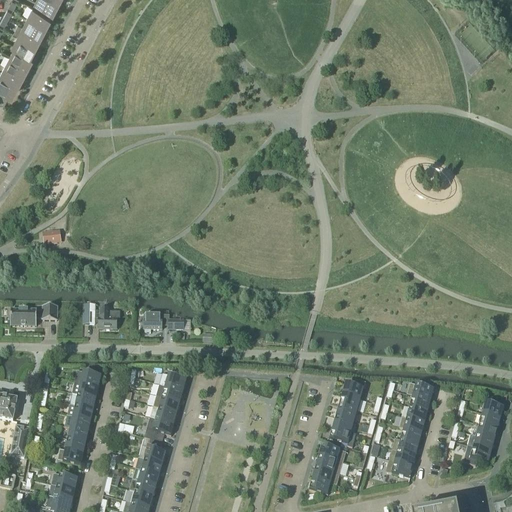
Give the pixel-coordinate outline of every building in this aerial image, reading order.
[(58,2),(53,0),(36,0),(35,3),(52,12),(53,12),(58,2)] [(12,1),(8,8),(13,11),(17,4),(12,1)] [(32,8),(27,18),(45,27),(50,17),(33,8),(32,8)] [(7,11),(3,18),(8,20),(12,13),(7,11)] [(8,20),(3,18),(0,24),(4,27),(8,20)] [(27,18),(22,27),(40,37),(45,27),(27,18)] [(13,35),(17,37),(35,46),(40,37),(22,27),(18,25),(13,35)] [(12,47),(14,48),(30,56),(30,55),(35,46),(17,37),(12,47)] [(14,48),(9,57),(27,66),(32,56),(30,55),(30,56),(14,48)] [(9,57),(4,67),(22,76),(27,66),(9,57)] [(4,67),(0,75),(0,76),(17,86),(22,76),(4,67)] [(0,98),(4,105),(10,95),(12,96),(12,95),(17,86),(0,76),(0,98)] [(56,233),(42,235),(44,247),(57,245),(56,233)] [(43,314),(37,314),(37,312),(11,312),(10,328),(36,328),(36,320),(43,320),(43,322),(57,323),(57,309),(43,308),(43,314)] [(83,310),(83,326),(95,326),(96,326),(96,325),(98,325),(98,326),(98,331),(116,331),(116,323),(120,323),(120,322),(119,322),(119,315),(112,314),(112,313),(109,313),(109,312),(99,311),(99,313),(95,313),(95,310),(83,310)] [(144,323),(144,332),(144,335),(151,335),(151,332),(162,332),(162,327),(169,327),(169,332),(183,332),(183,322),(169,322),(169,317),(144,317),(144,323)] [(77,373),(74,385),(99,390),(101,379),(101,380),(102,379),(77,373)] [(162,376),(159,387),(183,394),(186,384),(187,384),(187,383),(185,382),(187,374),(169,374),(168,378),(162,376)] [(345,387),(342,397),(360,403),(363,392),(365,385),(355,382),(354,389),(345,386),(345,387)] [(72,396),(78,397),(96,401),(99,390),(74,385),(72,396)] [(415,387),(412,399),(431,404),(434,393),(434,392),(432,392),(433,387),(422,385),(421,389),(415,387)] [(159,387),(156,398),(180,405),(183,394),(159,387)] [(78,397),(75,408),(94,412),(96,401),(78,397)] [(342,397),(339,408),(357,414),(360,403),(342,397)] [(0,421),(13,424),(17,402),(8,401),(8,400),(2,399),(0,398),(0,421)] [(156,398),(153,409),(177,416),(180,405),(156,398)] [(412,399),(409,410),(428,415),(431,404),(412,399)] [(485,406),(482,416),(500,421),(503,411),(503,410),(485,405),(485,406)] [(75,408),(73,419),(91,424),(94,412),(75,408)] [(339,408),(336,419),(354,424),(357,414),(339,408)] [(153,409),(150,420),(174,427),(177,416),(153,409)] [(409,410),(406,421),(425,426),(428,415),(409,410)] [(482,416),(479,427),(497,432),(500,421),(482,416)] [(73,419),(70,430),(89,435),(91,424),(73,419)] [(336,419),(333,430),(351,435),(354,424),(336,419)] [(398,430),(403,432),(422,437),(425,426),(406,421),(401,419),(398,430)] [(150,420),(144,440),(162,445),(164,437),(171,439),(171,438),(174,427),(150,420)] [(134,429),(125,427),(124,431),(123,434),(132,436),(134,429)] [(479,427),(476,438),(494,443),(497,432),(479,427)] [(30,431),(16,428),(10,458),(24,461),(30,431)] [(70,430),(68,442),(86,446),(89,435),(70,430)] [(356,437),(351,435),(333,430),(330,441),(329,442),(348,447),(347,449),(352,450),(356,437)] [(403,432),(400,443),(419,448),(422,437),(403,432)] [(470,437),(467,448),(491,454),(494,443),(476,438),(470,437)] [(144,440),(139,460),(163,467),(166,456),(159,454),(162,445),(144,440)] [(394,441),(391,452),(416,459),(419,448),(400,443),(394,441)] [(68,442),(65,453),(84,457),(86,446),(68,442)] [(322,448),(319,459),(343,466),(346,455),(322,448)] [(491,454),(467,448),(462,465),(475,469),(477,463),(488,466),(488,465),(491,454)] [(391,452),(388,463),(413,470),(416,459),(391,452)] [(84,457),(65,453),(63,464),(62,464),(81,468),(84,457)] [(319,459),(315,470),(340,477),(343,466),(319,459)] [(135,471),(141,473),(160,478),(163,467),(139,460),(135,471)] [(413,470),(388,463),(385,474),(410,481),(410,480),(413,470)] [(315,470),(312,481),(330,486),(336,488),(340,477),(315,470)] [(160,478),(141,473),(138,484),(156,489),(160,478)] [(1,488),(1,489),(12,491),(13,491),(13,490),(16,479),(15,478),(4,476),(3,476),(1,488)] [(51,487),(57,489),(75,493),(78,482),(53,476),(51,487)] [(330,486),(312,481),(309,492),(327,498),(328,497),(327,497),(328,496),(330,486)] [(138,484),(135,495),(153,500),(156,489),(138,484)] [(75,493),(57,489),(54,500),(73,504),(75,493)] [(129,493),(126,504),(150,511),(153,500),(135,495),(129,493)] [(46,510),(52,511),(56,511),(70,511),(73,504),(54,500),(48,498),(46,510)]
